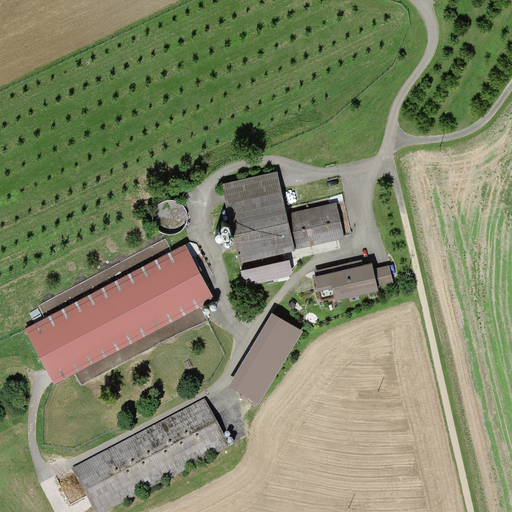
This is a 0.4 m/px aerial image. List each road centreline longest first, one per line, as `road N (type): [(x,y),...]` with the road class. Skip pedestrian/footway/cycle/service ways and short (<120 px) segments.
road 1 (track): [(38,381),(32,452),(45,474),(219,387),(245,340),(313,258),(360,242),(358,204),(382,159)]
road 2 (track): [(394,139),(382,159),(395,187),(468,511)]
road 3 (track): [(370,176),(308,174),(265,161),(215,176),(197,201),(196,226),(245,340)]
road 4 (track): [(418,0),(431,48),(391,117),(394,139),(462,134),(489,115),(511,80)]
